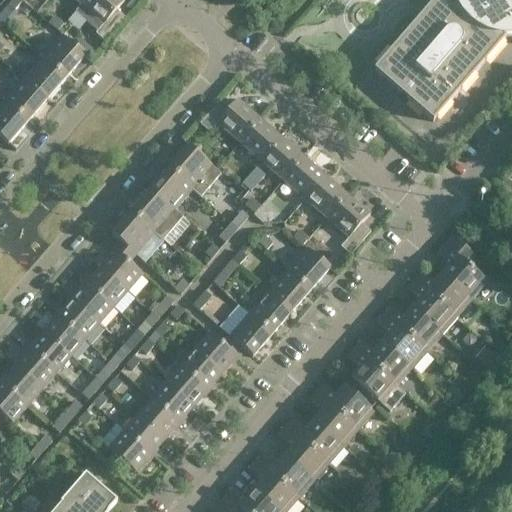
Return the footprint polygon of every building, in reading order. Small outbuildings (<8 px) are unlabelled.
[(14,12),(23,2),(19,0),(13,0),(8,6),(14,12)] [(125,19),(116,12),(124,2),(121,0),(87,0),(81,6),(75,14),(97,33),(96,35),(105,43),(125,19)] [(511,0),(435,0),(373,72),(433,123),(505,39),(503,38),(504,37),(510,37),(511,36),(511,0)] [(54,18),(48,25),(58,33),(64,26),(54,18)] [(85,57),(62,37),(43,59),(66,79),(85,57)] [(23,81),(47,101),(66,79),(43,59),(23,81)] [(28,123),(47,101),(23,81),(4,103),(28,123)] [(259,120),(237,101),(229,110),(220,102),(200,125),(209,134),(217,125),(239,144),(259,120)] [(0,107),(0,138),(8,146),(28,123),(4,103),(0,107)] [(259,120),(239,144),(261,163),(281,139),(259,120)] [(261,163),(283,182),(303,158),(281,139),(261,163)] [(192,192),(200,199),(221,175),(189,148),(169,171),(192,192)] [(283,182),(305,201),(325,178),(303,158),(283,182)] [(226,168),(221,175),(227,180),(233,174),(226,168)] [(264,177),(255,170),(240,186),(249,193),(264,177)] [(192,192),(169,171),(151,191),(175,211),(192,192)] [(305,201),(327,220),(347,197),(325,178),(305,201)] [(154,235),(162,242),(183,219),(175,211),(151,191),(131,215),(154,235)] [(347,197),(327,220),(349,239),(341,248),(350,256),(371,233),(361,225),(369,216),(347,197)] [(260,208),(250,200),(244,207),(254,215),(260,208)] [(242,213),(231,225),(237,231),(248,218),(242,213)] [(317,234),(323,227),(306,213),(300,220),(317,234)] [(112,236),(121,244),(135,257),(154,235),(131,215),(112,236)] [(227,230),(219,239),(225,244),(233,235),(227,230)] [(294,239),(303,247),(309,240),(300,232),(294,239)] [(255,243),(266,251),(272,244),(262,235),(255,243)] [(452,238),(437,255),(448,265),(450,266),(441,276),(471,302),(487,284),(490,280),(482,274),(479,277),(468,268),(471,265),(476,258),(452,238)] [(114,252),(100,268),(128,293),(142,276),(129,264),(135,257),(121,244),(114,252)] [(211,261),(219,251),(212,245),(204,255),(211,261)] [(242,250),(233,260),(242,268),(251,258),(242,250)] [(306,250),(286,272),(310,293),(330,270),(306,250)] [(128,293),(100,268),(86,285),(114,309),(128,293)] [(310,293),(286,272),(267,294),(291,315),(310,293)] [(414,282),(456,319),(471,302),(441,276),(433,285),(420,274),(414,282)] [(221,275),(213,283),(220,289),(227,281),(221,275)] [(180,296),(188,287),(181,281),(173,290),(180,296)] [(411,310),(441,336),(456,319),(414,282),(407,290),(420,301),(411,310)] [(114,309),(86,285),(71,301),(99,326),(114,309)] [(199,312),(211,299),(203,292),(192,306),(199,312)] [(291,315),(267,294),(248,316),(271,337),(291,315)] [(165,313),(173,303),(167,297),(159,307),(165,313)] [(99,326),(71,301),(57,318),(85,342),(99,326)] [(176,322),(184,312),(177,306),(169,316),(176,322)] [(384,316),(426,353),(441,336),(411,310),(403,320),(390,309),(384,316)] [(151,329),(159,320),(152,314),(144,323),(151,329)] [(271,337),(248,316),(229,338),(252,359),(271,337)] [(381,345),(411,370),(426,353),(384,316),(377,324),(390,335),(381,345)] [(85,342),(57,318),(42,334),(70,359),(85,342)] [(170,329),(163,323),(155,332),(161,338),(170,329)] [(138,330),(124,347),(130,353),(145,336),(138,330)] [(70,359),(42,334),(28,351),(56,375),(70,359)] [(194,351),(222,375),(237,358),(209,334),(194,351)] [(147,355),(155,345),(149,339),(140,349),(147,355)] [(499,340),(491,349),(500,357),(508,348),(499,340)] [(354,351),(396,388),(411,370),(381,345),(373,354),(360,343),(354,351)] [(109,363),(116,369),(130,353),(124,347),(109,363)] [(499,358),(489,350),(479,362),(489,370),(499,358)] [(56,375),(28,351),(14,368),(42,392),(56,375)] [(194,351),(180,367),(208,391),(222,375),(194,351)] [(351,379),(391,414),(406,396),(396,388),(354,351),(347,359),(360,370),(351,379)] [(132,372),(140,363),(133,357),(125,367),(132,372)] [(101,386),(116,369),(109,363),(95,380),(101,386)] [(180,367),(166,384),(194,408),(208,391),(180,367)] [(42,392),(14,368),(0,383),(0,384),(27,408),(42,392)] [(121,385),(114,379),(106,389),(113,394),(121,385)] [(0,410),(1,411),(0,412),(0,413),(13,425),(27,408),(0,384),(0,410)] [(166,384),(151,400),(179,424),(194,408),(166,384)] [(89,387),(80,397),(87,402),(95,393),(89,387)] [(358,431),(373,414),(344,388),(335,398),(322,387),(316,394),(358,431)] [(313,423),(343,449),(358,431),(316,394),(309,402),(322,413),(313,423)] [(107,401),(100,395),(92,405),(98,411),(107,401)] [(134,402),(126,395),(121,401),(128,408),(134,402)] [(455,397),(449,403),(455,409),(461,402),(455,397)] [(151,400),(137,417),(165,441),(179,424),(151,400)] [(76,402),(66,413),(73,419),(82,408),(76,402)] [(58,436),(73,419),(66,413),(51,430),(58,436)] [(91,419),(84,413),(76,422),(83,428),(91,419)] [(439,415),(435,421),(444,429),(452,420),(447,415),(439,415)] [(137,417),(122,433),(150,458),(165,441),(137,417)] [(286,429),(328,466),(343,449),(313,423),(305,432),(292,421),(286,429)] [(115,427),(101,443),(136,474),(150,458),(122,433),(115,427)] [(286,429),(279,437),(292,448),(283,458),(313,484),(315,481),(318,481),(327,472),(325,469),(328,466),(286,429)] [(44,438),(37,446),(44,452),(51,444),(44,438)] [(37,446),(19,467),(25,473),(44,452),(37,446)] [(256,463),(298,500),(313,484),(283,458),(275,467),(262,456),(256,463)] [(275,511),(288,511),(298,500),(256,463),(249,471),(262,482),(253,492),(275,511)] [(18,482),(25,473),(19,467),(11,476),(18,482)] [(385,473),(379,479),(387,486),(393,480),(385,473)] [(56,511),(110,511),(117,505),(85,477),(60,506),(61,507),(56,511)] [(378,481),(372,489),(380,496),(386,488),(378,481)] [(217,508),(222,511),(275,511),(253,492),(245,501),(233,490),(217,508)]
